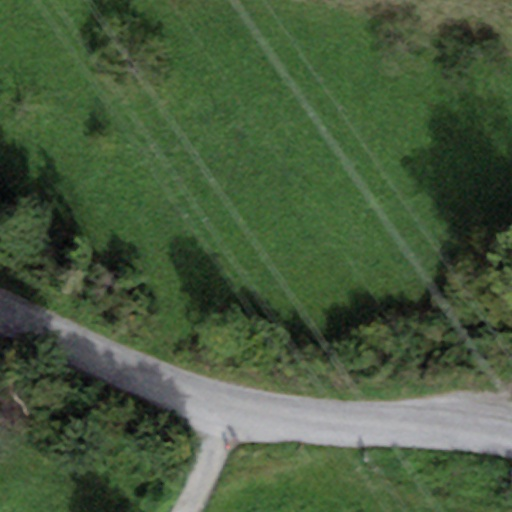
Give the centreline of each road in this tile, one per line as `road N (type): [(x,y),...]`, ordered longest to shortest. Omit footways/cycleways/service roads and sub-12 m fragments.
road 1 (unclassified): [(223,412),(511,436)]
road 2 (unclassified): [(0,309),(223,412)]
